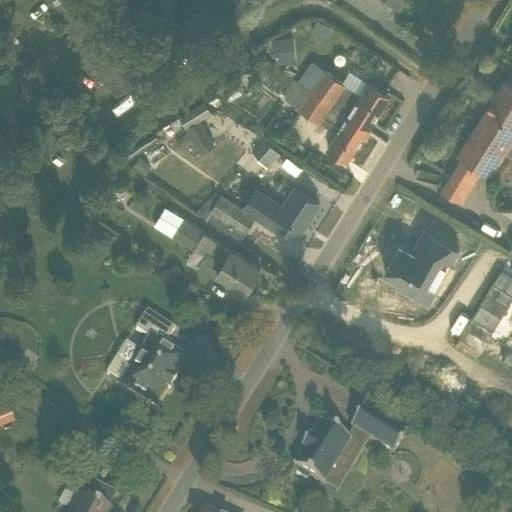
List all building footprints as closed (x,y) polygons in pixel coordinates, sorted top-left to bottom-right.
[(45,0),(115,96),(152,69),(101,0),(45,0)] [(287,63),(284,38),(274,39),(277,64),(287,63)] [(304,73),(300,80),(369,127),(389,95),(369,82),(361,95),(314,60),(304,73)] [(298,82),(294,79),(285,92),(286,98),(321,122),(322,121),(337,131),(327,147),(348,160),(369,127),(300,80),(298,82)] [(511,153),(511,82),(506,79),(458,154),(463,157),(442,191),(461,203),(482,169),(491,174),(506,150),(511,153)] [(213,113),(206,100),(180,113),(187,126),(213,113)] [(200,150),(211,144),(199,121),(188,127),(200,150)] [(128,150),(132,157),(159,140),(154,133),(128,150)] [(252,152),(267,167),(281,153),(265,138),(252,152)] [(142,172),(149,163),(140,156),(133,166),(142,172)] [(242,208),(211,189),(195,214),(240,243),(256,217),(270,227),(274,221),(298,237),(319,204),(295,187),(284,205),(256,187),(242,208)] [(246,290),(261,267),(164,208),(154,224),(172,235),(171,237),(204,258),(207,253),(224,264),(218,274),(246,290)] [(511,300),(511,279),(501,272),(460,337),(481,350),(511,300)] [(173,378),(184,360),(163,347),(174,330),(146,312),(135,331),(150,340),(142,353),(139,351),(129,367),(132,369),(121,386),(154,406),(166,388),(169,390),(176,380),(173,378)] [(308,477),(336,493),(369,439),(393,453),(405,435),(362,409),(350,427),(354,430),(348,440),(320,423),(293,467),(298,470),(296,474),(306,480),(308,477)] [(108,511),(106,511),(115,495),(90,482),(81,498),(84,500),(77,511),(108,511)]
